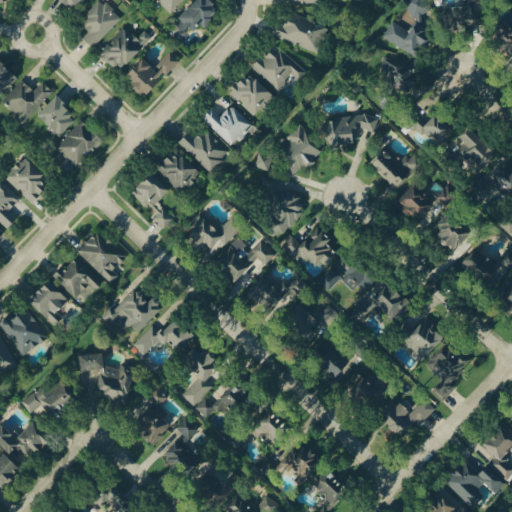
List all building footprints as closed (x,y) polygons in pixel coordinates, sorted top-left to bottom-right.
[(61,0),(79,12),(86,0),(61,0)] [(90,32),(84,38),(95,49),(122,19),(102,0),(100,0),(80,22),(90,32)] [(156,0),(172,15),(186,0),(156,0)] [(196,31),(203,24),(206,27),(222,11),(210,0),(198,0),(177,23),(184,31),(190,25),(196,31)] [(384,38),(418,57),(424,46),(429,49),(437,35),(420,25),(433,3),(428,0),(410,0),(405,11),(420,20),(413,32),(394,21),(384,38)] [(486,0),(465,0),(466,7),(454,7),(454,24),(487,23),(486,0)] [(317,53),(327,27),(288,12),(278,38),(317,53)] [(147,31),(137,39),(127,28),(99,52),(117,73),(154,40),(147,31)] [(253,68),(282,94),(303,70),(275,44),(253,68)] [(180,61),(171,52),(156,68),(146,59),(127,79),(147,98),(162,82),(161,81),(180,61)] [(0,82),(0,83),(7,90),(19,78),(0,57),(0,82)] [(384,57),(380,78),(413,84),(416,63),(384,57)] [(250,73),(231,94),(255,117),(275,96),(250,73)] [(55,93),(45,82),(35,92),(25,81),(3,102),(23,123),(55,93)] [(62,137),(81,116),(60,96),(41,117),(62,137)] [(213,109),(202,120),(233,148),(254,125),(233,106),(222,117),(213,109)] [(459,128),(438,111),(422,132),(428,137),(432,132),(447,144),(459,128)] [(330,121),(334,147),(369,141),(367,133),(378,131),(375,114),(350,118),(349,118),(330,121)] [(106,144),(91,123),(62,145),(77,166),(106,144)] [(290,143),(282,147),(293,173),(315,164),(312,159),(319,156),(305,125),(285,134),(290,143)] [(461,137),(467,143),(461,149),(482,170),(499,154),(472,127),(461,137)] [(196,139),(191,134),(181,145),(213,174),(231,154),(204,130),(196,139)] [(279,154),(261,149),(255,167),(273,172),(279,154)] [(396,190),(425,163),(415,152),(402,164),(388,149),(372,164),(396,190)] [(202,182),(184,151),(162,164),(181,195),(202,182)] [(54,184),(29,158),(7,179),(33,205),(54,184)] [(507,168),(489,185),(482,177),(475,183),(499,210),(511,198),(511,173),(511,174),(507,168)] [(133,196),(148,210),(152,206),(160,214),(154,220),(166,232),(180,218),(164,202),(172,193),(153,175),(133,196)] [(0,223),(9,231),(19,221),(11,213),(22,201),(0,181),(0,223)] [(413,184),(397,205),(420,222),(437,200),(446,207),(456,194),(438,182),(428,195),(413,184)] [(305,211),(299,189),(283,193),(288,215),(305,211)] [(242,227),(233,218),(225,227),(209,213),(206,218),(200,212),(184,230),(215,257),(242,227)] [(468,230),(452,214),(438,228),(443,232),(438,237),(455,253),(480,228),(476,223),(468,230)] [(301,248),(324,272),(340,256),(330,245),(334,241),(322,229),(301,248)] [(56,277),(83,307),(123,272),(120,268),(130,259),(104,230),(77,254),(80,258),(65,271),(64,269),(56,277)] [(258,261),(269,268),(277,256),(241,232),(218,265),(244,283),(258,261)] [(507,276),(511,268),(511,251),(508,249),(496,269),(507,276)] [(367,292),(380,279),(360,261),(348,274),(367,292)] [(58,315),(71,302),(51,283),(31,304),(56,328),(63,321),(58,315)] [(373,299),(393,322),(412,306),(392,283),(373,299)] [(139,335),(166,308),(143,286),(120,310),(124,314),(122,317),(139,335)] [(49,341),(29,311),(19,319),(15,314),(0,324),(0,325),(24,359),(49,341)] [(425,361),(448,338),(429,319),(406,343),(425,361)] [(178,356),(196,337),(179,320),(170,329),(167,326),(160,333),(154,328),(135,348),(146,358),(162,341),(178,356)] [(180,357),(202,376),(184,396),(197,408),(215,387),(209,381),(228,359),(200,334),(180,357)] [(0,377),(16,369),(0,339),(0,377)] [(429,366),(444,381),(437,389),(444,395),(472,365),(450,344),(429,366)] [(50,394),(43,386),(23,402),(33,414),(44,406),(65,433),(76,425),(67,414),(81,403),(65,382),(50,394)] [(225,399),(246,419),(261,403),(240,383),(225,399)] [(196,410),(209,421),(216,412),(219,415),(226,408),(210,394),(196,410)] [(261,434),(274,448),(297,428),(271,400),(256,413),(268,427),(261,434)] [(387,423),(403,438),(418,421),(422,425),(435,411),(424,400),(413,412),(405,404),(387,423)] [(190,443),(205,426),(192,415),(177,431),(190,443)] [(53,444),(35,425),(19,440),(7,427),(0,433),(0,445),(8,454),(0,461),(0,484),(4,489),(53,444)] [(490,464),(508,480),(511,475),(511,463),(506,458),(511,451),(511,437),(502,429),(485,449),(495,459),(490,464)] [(185,476),(207,456),(192,440),(189,444),(184,439),(166,456),(185,476)] [(323,466),(307,450),(300,457),(296,452),(283,464),(291,472),(298,465),(306,472),(297,481),(302,487),(323,466)] [(490,468),(483,476),(471,465),(451,487),(475,509),(486,497),(480,491),(487,484),(498,494),(507,484),(490,468)] [(336,511),(350,498),(327,476),(313,490),(326,502),(316,511),(336,511)] [(257,509),(248,506),(246,511),(278,511),(281,505),(260,498),(257,509)]
